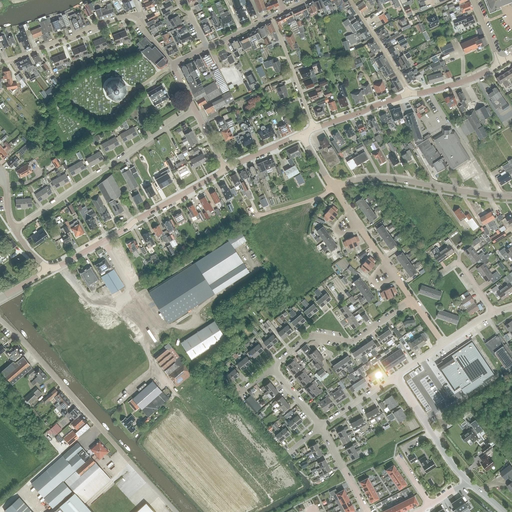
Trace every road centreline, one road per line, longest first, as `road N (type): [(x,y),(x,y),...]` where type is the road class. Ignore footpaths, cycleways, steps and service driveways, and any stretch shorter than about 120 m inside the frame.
road 1 (unclassified): [(175,511),(0,319)]
road 2 (residential): [(15,228),(194,110)]
road 3 (residential): [(332,187),(383,177),(511,196)]
road 4 (residential): [(271,367),(309,335),(352,341),(411,299)]
road 5 (residential): [(136,20),(125,15),(0,61)]
road 6 (tertiary): [(103,241),(225,169)]
road 7 (unclassified): [(154,371),(140,308),(103,241)]
road 8 (unclassified): [(467,480),(394,377)]
